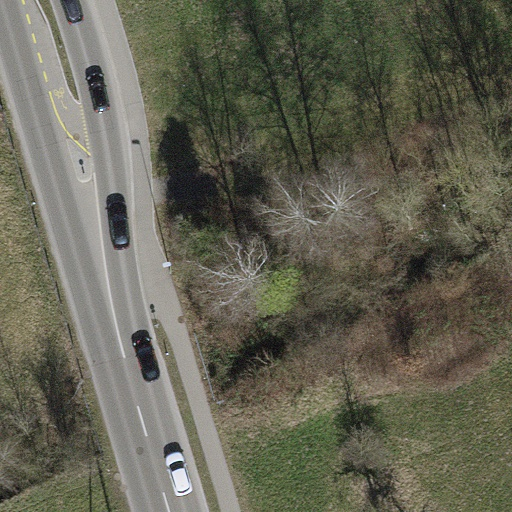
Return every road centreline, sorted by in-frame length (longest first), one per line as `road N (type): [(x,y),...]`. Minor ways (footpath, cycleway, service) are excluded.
road 1 (secondary): [(5,0),(60,188),(123,354)]
road 2 (secondary): [(123,354),(114,176),(73,0)]
road 3 (secondary): [(123,354),(170,511)]
